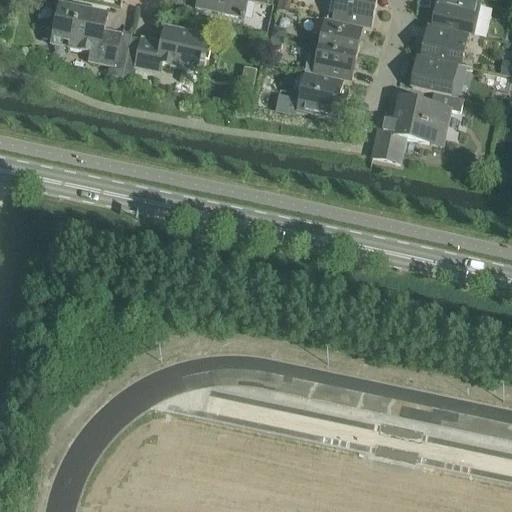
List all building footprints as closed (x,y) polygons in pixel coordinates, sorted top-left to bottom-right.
[(267,10),(269,0),(198,0),(195,12),(245,24),(249,6),(267,10)] [(334,0),(337,1),(332,26),(364,33),(364,34),(371,36),(378,7),(366,5),(367,0),(334,0)] [(439,0),(438,0),(432,31),(431,33),(469,41),(473,41),(480,9),(481,9),(482,4),(466,0),(465,6),(439,0)] [(54,51),(116,64),(121,40),(105,37),(108,21),(62,12),(54,51)] [(312,42),(310,50),(358,61),(364,34),(364,33),(332,26),(324,24),(319,43),(312,42)] [(273,29),(271,40),(272,41),(283,43),(284,43),(287,32),(274,30),(273,29)] [(428,30),(421,62),(458,70),(458,71),(462,72),(469,41),(431,33),(432,31),(428,30)] [(143,44),(139,64),(201,78),(203,69),(205,70),(206,65),(204,64),(208,43),(167,34),(164,48),(143,44)] [(310,50),(304,79),(344,88),(352,90),(358,61),(310,50)] [(458,70),(421,62),(418,61),(410,93),(452,102),(458,71),(458,70)] [(511,65),(502,64),(500,78),(511,79),(511,65)] [(340,106),(344,88),(304,79),(296,117),(344,128),(348,108),(340,106)] [(374,162),(401,168),(406,143),(430,148),(432,137),(445,139),(450,114),(400,103),(394,125),(382,122),(376,150),(376,151),(374,162)]
